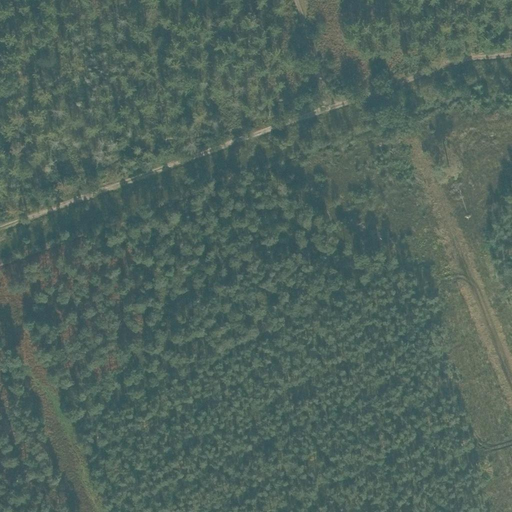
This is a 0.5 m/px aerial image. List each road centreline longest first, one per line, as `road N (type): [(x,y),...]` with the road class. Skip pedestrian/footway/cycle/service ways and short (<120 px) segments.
road 1 (track): [(0,226),(330,110)]
road 2 (track): [(330,110),(448,62),(511,52)]
